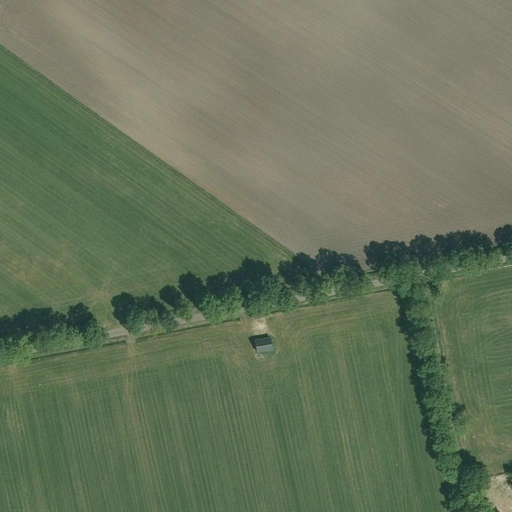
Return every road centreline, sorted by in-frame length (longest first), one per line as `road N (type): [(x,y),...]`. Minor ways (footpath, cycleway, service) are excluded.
road 1 (unclassified): [(0,354),(424,274)]
road 2 (unclassified): [(473,511),(457,486),(424,274)]
